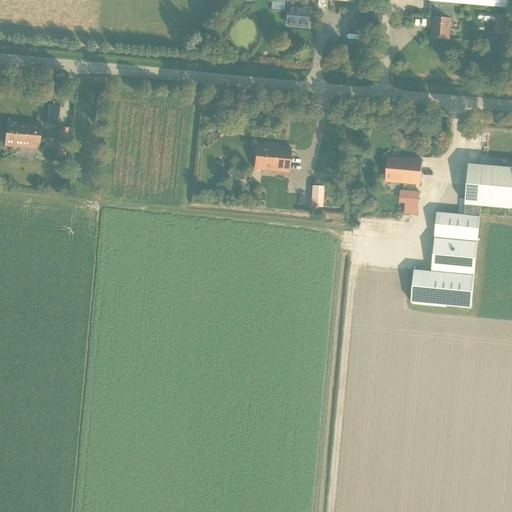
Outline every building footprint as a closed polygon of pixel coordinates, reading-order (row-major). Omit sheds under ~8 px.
[(289,0),(289,8),(288,24),(296,25),(296,26),(308,27),(309,9),(310,5),(318,6),(318,0),(323,0),(355,3),(355,0),(289,0)] [(432,38),(449,40),(451,20),(453,20),(455,4),(510,9),(510,0),(430,0),(430,2),(431,2),(429,18),(436,19),(435,29),(433,29),(432,38)] [(500,18),(498,34),(507,35),(509,19),(506,18),(507,15),(500,15),(500,18)] [(211,122),(210,125),(213,128),(217,129),(220,126),(220,122),(217,119),(214,119),(211,122)] [(5,147),(40,150),(42,126),(7,123),(5,147)] [(67,157),(68,127),(59,127),(58,156),(67,157)] [(255,170),(289,173),(292,148),(257,145),(255,170)] [(386,182),(421,185),(423,160),(389,157),(386,182)] [(511,168),(469,165),(464,215),(481,216),(481,206),(511,209),(511,168)] [(312,206),(322,206),(324,188),(313,187),(312,206)] [(420,193),(401,191),(400,201),(406,201),(405,214),(418,215),(420,193)] [(432,271),(415,270),(412,303),(472,308),(475,275),(481,216),(464,215),(438,213),(432,271)]
